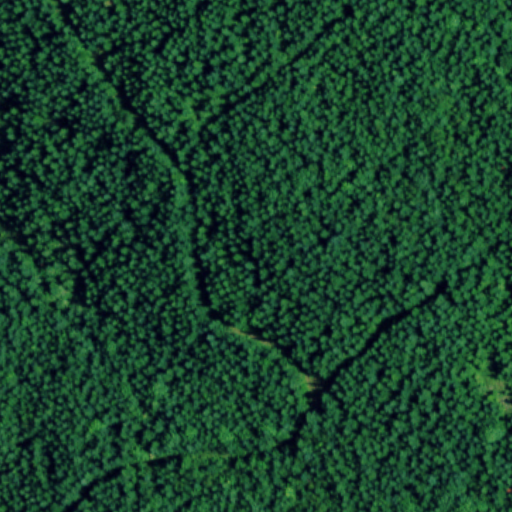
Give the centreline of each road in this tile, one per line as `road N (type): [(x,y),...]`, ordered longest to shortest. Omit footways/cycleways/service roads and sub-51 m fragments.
road 1 (residential): [(284,436),(309,377),(216,307),(188,172),(37,0)]
road 2 (residential): [(59,511),(94,476),(284,436)]
